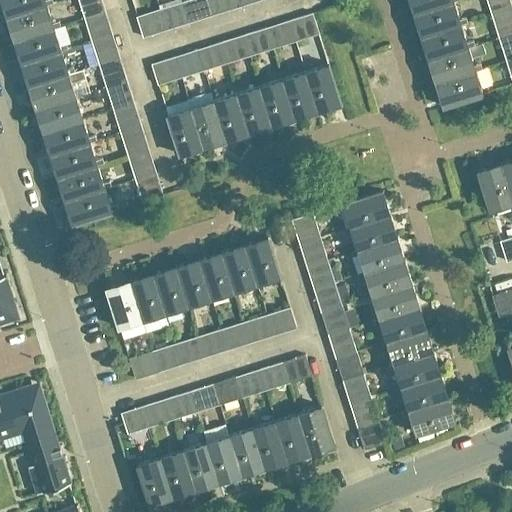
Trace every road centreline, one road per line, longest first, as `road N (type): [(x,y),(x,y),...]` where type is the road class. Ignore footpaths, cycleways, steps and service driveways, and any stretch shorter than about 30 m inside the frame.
road 1 (residential): [(65,337),(0,132)]
road 2 (residential): [(334,511),(511,439)]
road 3 (residential): [(120,511),(65,337)]
